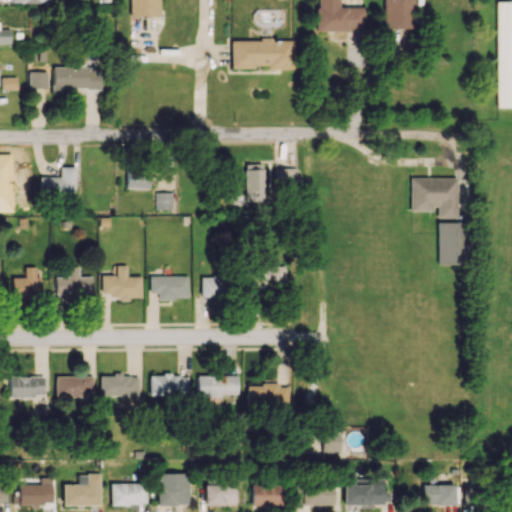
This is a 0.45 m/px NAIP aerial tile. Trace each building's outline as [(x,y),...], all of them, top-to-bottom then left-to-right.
[(158,0),(128,0),(128,16),(158,16),(158,0)] [(314,0),(314,30),(363,31),(363,7),(337,7),(337,0),(314,0)] [(412,0),(382,0),(383,30),(413,30),(412,0)] [(511,107),(511,1),(496,2),(496,107),(511,107)] [(0,43),(9,44),(10,29),(0,28),(0,43)] [(229,39),(229,67),(266,67),(266,69),(292,69),(293,40),(229,39)] [(100,67),(51,66),(51,89),(100,90),(100,67)] [(45,89),(45,71),(28,71),(28,89),(45,89)] [(0,76),(0,79),(0,89),(16,90),(16,77),(0,76)] [(74,167),(58,167),(58,177),(38,177),(38,198),(74,197),(74,167)] [(295,168),(273,168),(274,186),(296,185),(295,168)] [(148,189),(148,172),(125,172),(124,188),(148,189)] [(455,218),(455,177),(408,178),(409,210),(436,210),(436,218),(455,218)] [(154,209),(172,209),(171,192),(153,192),(154,209)] [(436,222),(435,264),(463,265),(463,223),(436,222)] [(53,276),(52,297),(90,298),(90,276),(77,276),(77,266),(66,265),(66,277),(53,276)] [(99,275),(99,298),(140,298),(140,276),(125,276),(125,265),(114,265),(114,275),(99,275)] [(284,286),(284,265),(251,266),(252,287),(284,286)] [(11,277),(11,298),(40,299),(41,277),(35,277),(35,266),(23,266),(22,277),(11,277)] [(148,293),(156,293),(156,298),(186,298),(186,276),(148,275),(148,293)] [(199,297),(222,296),(221,276),(199,277),(199,297)] [(8,376),(8,397),(43,396),(42,375),(8,376)] [(137,395),(137,375),(98,375),(98,396),(137,395)] [(148,375),(148,397),(186,397),(186,375),(148,375)] [(236,375),(195,375),(195,396),(237,395),(236,375)] [(91,376),(54,376),(54,396),(91,396),(91,376)] [(246,384),(246,406),(287,406),(287,386),(278,386),(278,384),(246,384)] [(338,430),(319,430),(320,452),(339,452),(338,430)] [(155,504),(187,505),(188,473),(156,472),(155,504)] [(99,473),(77,474),(77,484),(61,484),(62,505),(99,505),(99,473)] [(342,506),(373,506),(373,503),(387,503),(387,491),(382,491),(381,480),(371,480),(371,485),(351,485),(351,473),(342,473),(342,506)] [(51,504),(52,477),(39,477),(39,484),(13,484),(12,504),(51,504)] [(203,505),(235,504),(235,477),(223,477),(223,484),(203,485),(203,505)] [(145,504),(145,482),(109,483),(109,505),(145,504)] [(280,504),(280,484),(250,483),(250,504),(280,504)] [(332,504),(332,483),(296,485),(296,505),(332,504)] [(453,505),(453,484),(420,485),(421,505),(453,505)] [(462,502),(490,502),(490,484),(463,484),(462,502)]
